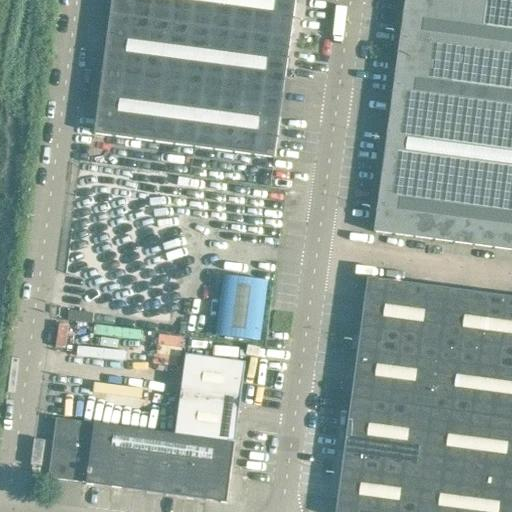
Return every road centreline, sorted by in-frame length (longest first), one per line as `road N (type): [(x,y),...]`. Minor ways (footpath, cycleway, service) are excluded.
road 1 (unclassified): [(277,511),(349,0)]
road 2 (unclassified): [(19,511),(81,0)]
road 3 (unknown): [(65,147),(323,205)]
